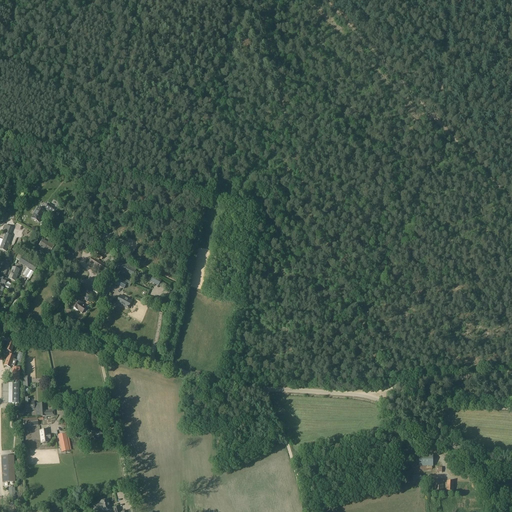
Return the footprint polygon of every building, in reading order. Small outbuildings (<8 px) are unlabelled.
[(44,210),(54,216),(57,211),(48,205),(44,210)] [(37,208),(31,219),(39,223),(45,212),(37,208)] [(52,232),(56,226),(51,223),(47,229),(52,232)] [(2,233),(5,234),(0,248),(0,249),(6,251),(11,236),(9,236),(12,228),(5,225),(2,233)] [(42,247),(39,252),(44,255),(46,252),(47,253),(48,253),(49,253),(50,252),(54,245),(49,243),(48,243),(43,240),(40,245),(42,247)] [(22,256),(19,261),(19,262),(18,262),(34,272),(38,266),(22,256)] [(92,258),(89,263),(99,270),(103,264),(98,261),(95,259),(93,258),(92,258)] [(121,261),(117,269),(133,277),(135,271),(136,268),(121,261)] [(0,274),(5,276),(9,265),(5,263),(2,269),(0,268),(0,274)] [(105,266),(102,271),(107,275),(111,269),(105,266)] [(15,282),(20,270),(13,267),(8,279),(15,282)] [(147,281),(155,285),(158,286),(161,280),(151,275),(147,281)] [(0,276),(0,296),(1,297),(3,292),(4,293),(4,290),(10,292),(11,287),(5,284),(7,280),(0,276)] [(124,290),(127,283),(115,277),(111,283),(124,290)] [(86,302),(91,295),(83,289),(78,296),(81,298),(79,301),(75,299),(70,307),(77,312),(77,311),(82,314),(86,309),(82,306),(83,303),(84,300),(86,302)] [(132,302),(120,296),(116,303),(128,309),(132,302)] [(8,343),(4,355),(7,356),(8,354),(11,356),(12,352),(11,352),(14,345),(8,343)] [(7,356),(4,366),(11,368),(11,366),(14,367),(16,360),(14,359),(15,357),(11,356),(9,355),(8,354),(7,356)] [(44,404),(39,404),(34,404),(34,402),(30,402),(30,398),(25,398),(25,411),(34,410),(39,410),(40,417),(54,416),(54,411),(44,411),(44,404)] [(38,425),(37,418),(23,420),(24,427),(38,425)] [(102,434),(94,428),(91,433),(99,439),(102,434)] [(47,430),(40,431),(41,444),(49,443),(48,439),(50,439),(49,435),(48,435),(47,430)] [(69,451),(66,435),(66,434),(58,435),(61,453),(69,451)] [(433,455),(419,454),(419,466),(433,466),(433,455)] [(3,479),(14,478),(13,456),(2,457),(3,479)] [(443,481),(435,481),(434,492),(443,492),(443,481)] [(457,495),(467,495),(467,489),(466,489),(465,485),(456,485),(457,495)] [(108,500),(99,502),(99,503),(92,505),(94,511),(101,510),(101,511),(110,510),(108,500)]
